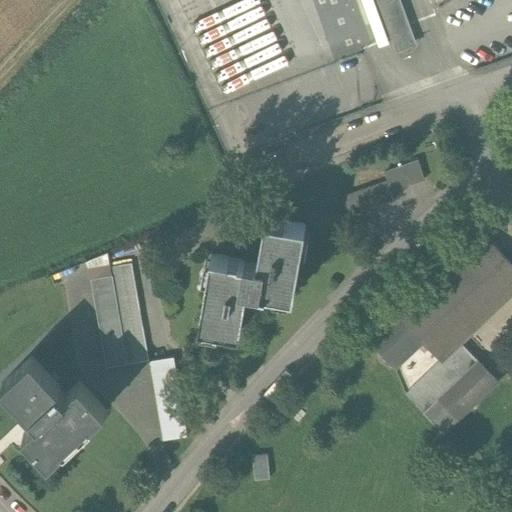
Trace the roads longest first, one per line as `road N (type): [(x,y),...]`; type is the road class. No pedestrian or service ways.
road 1 (residential): [(161,511),(271,381),(490,152),(484,94)]
road 2 (residential): [(234,186),(484,94)]
